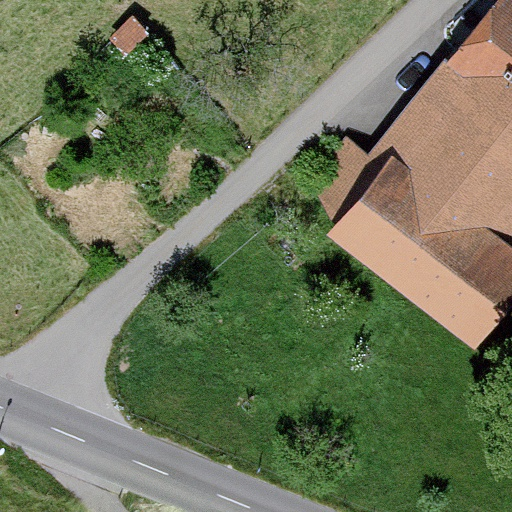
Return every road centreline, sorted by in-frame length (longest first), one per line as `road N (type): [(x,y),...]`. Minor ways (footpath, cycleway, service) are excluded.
road 1 (residential): [(14,414),(105,306),(437,0)]
road 2 (tertiary): [(254,511),(14,414)]
